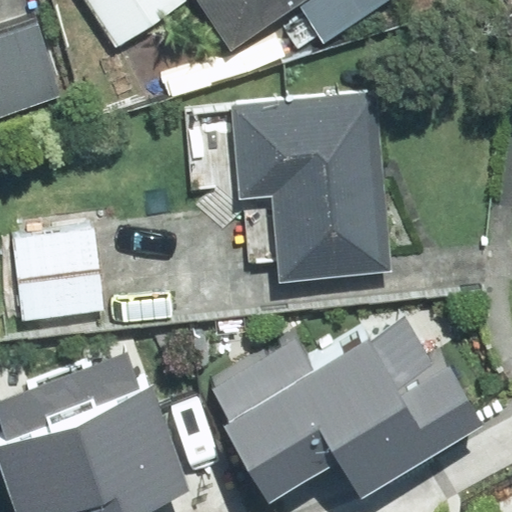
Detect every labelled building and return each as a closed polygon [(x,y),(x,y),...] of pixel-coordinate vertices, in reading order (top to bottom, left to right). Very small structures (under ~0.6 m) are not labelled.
[(176,0),(108,0),(127,30),(176,0)] [(228,0),(248,29),(291,0),(228,0)] [(0,90),(58,78),(44,15),(0,24),(0,90)] [(399,246),(384,83),(264,94),(280,256),(399,246)] [(106,216),(27,222),(33,306),(112,300),(106,216)] [(482,395),(445,332),(397,359),(367,306),(307,340),(295,319),(209,369),(266,467),(336,427),(358,466),(482,395)] [(187,455),(152,352),(0,404),(0,445),(15,488),(48,476),(59,511),(153,511),(139,471),(187,455)]
